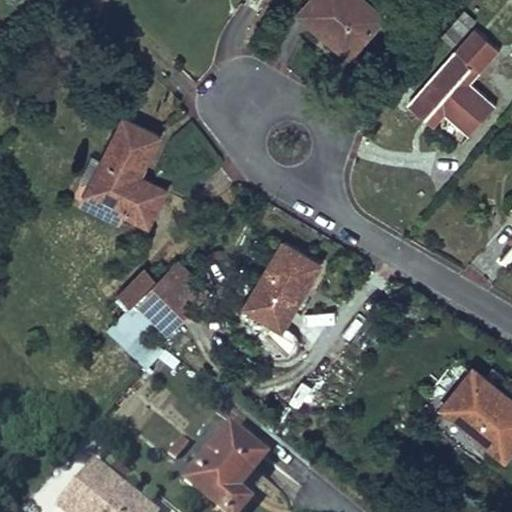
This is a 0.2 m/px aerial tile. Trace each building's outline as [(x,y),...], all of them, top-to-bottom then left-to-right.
[(313,0),(301,15),(348,57),(382,18),(362,0),(313,0)] [(478,23),(405,104),(432,128),(445,114),(468,134),(498,101),(474,79),(504,46),(478,23)] [(156,143),(122,122),(81,196),(142,234),(161,197),(137,185),(156,143)] [(286,320),(322,255),(285,234),(284,235),(248,298),(286,320)] [(197,298),(169,270),(143,296),(171,325),(197,298)] [(505,455),(511,446),(511,395),(476,365),(444,404),(505,455)] [(236,488),(264,453),(227,424),(181,482),(218,511),(232,511),(246,496),(236,488)] [(152,511),(93,464),(55,511),(56,511),(152,511)]
